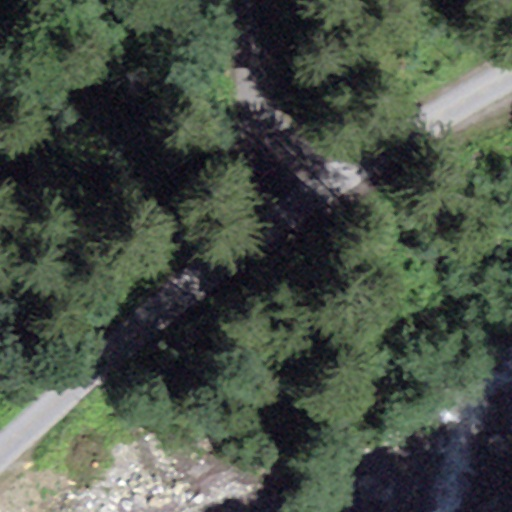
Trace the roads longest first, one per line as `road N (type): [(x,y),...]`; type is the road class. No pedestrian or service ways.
road 1 (unclassified): [(0,460),(271,214),(511,79)]
road 2 (track): [(249,0),(244,119),(271,214)]
